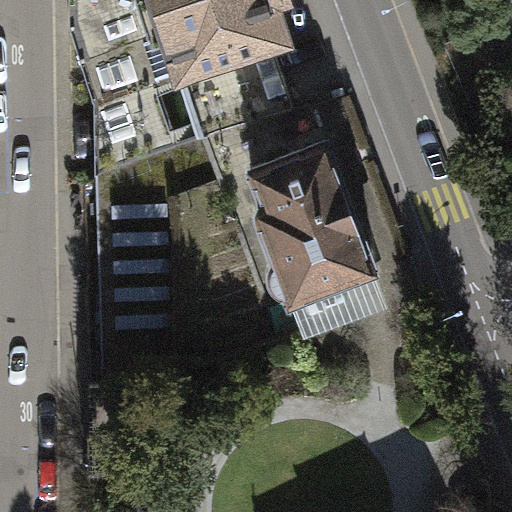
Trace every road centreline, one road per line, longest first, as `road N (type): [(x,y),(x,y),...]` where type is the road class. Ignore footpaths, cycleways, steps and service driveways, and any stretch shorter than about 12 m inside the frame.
road 1 (residential): [(19,0),(23,445),(16,511)]
road 2 (tertiary): [(357,0),(478,322)]
